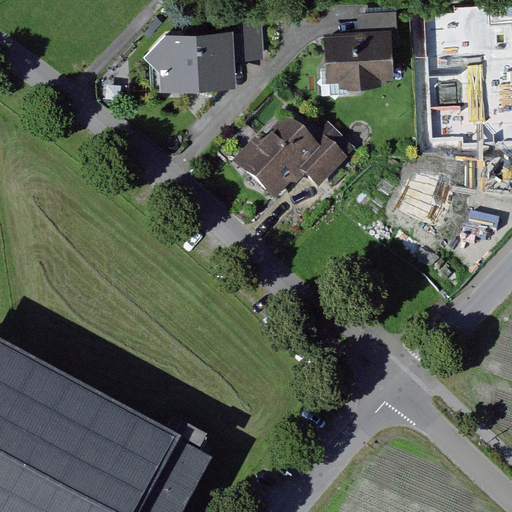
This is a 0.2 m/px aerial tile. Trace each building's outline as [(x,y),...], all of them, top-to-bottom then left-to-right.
[(511,13),(472,10),(469,41),(497,44),(493,77),(511,79),(511,13)] [(391,28),(322,31),(325,82),(338,81),(338,87),(381,85),(380,77),(393,77),(391,28)] [(232,34),(155,37),(158,89),(235,86),(232,34)] [(348,169),(292,120),(247,170),(303,219),(348,169)] [(200,511),(224,469),(0,347),(0,511),(200,511)]
